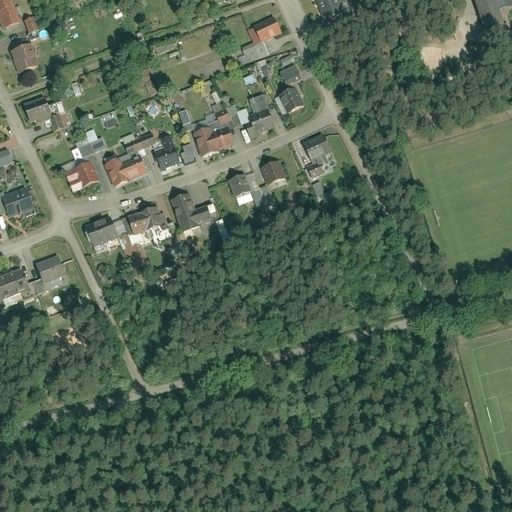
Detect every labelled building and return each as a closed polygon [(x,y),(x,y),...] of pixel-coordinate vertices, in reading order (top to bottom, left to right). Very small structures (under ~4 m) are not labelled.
[(22,23),(12,0),(3,0),(0,1),(0,20),(4,31),(22,23)] [(345,0),(315,0),(323,24),(350,15),(345,0)] [(494,0),(471,0),(487,45),(508,38),(500,13),(511,8),(511,0),(508,0),(496,4),(494,0)] [(34,17),(28,19),(30,32),(37,31),(34,17)] [(256,27),(264,43),(284,34),(277,18),(256,27)] [(253,29),(249,30),(254,46),(258,45),(253,29)] [(32,45),(11,52),(20,76),(43,67),(32,45)] [(291,55),(280,61),(284,67),(294,62),(291,55)] [(304,78),(298,66),(282,73),(288,84),(304,78)] [(299,88),(280,96),(290,115),(308,108),(299,88)] [(23,102),(32,124),(56,116),(47,94),(23,102)] [(218,113),(224,126),(234,122),(228,109),(218,113)] [(253,121),(246,123),(253,140),(260,137),(259,136),(279,128),(271,109),(251,116),(253,121)] [(179,113),(183,126),(191,124),(186,111),(179,113)] [(213,128),(195,135),(203,158),(222,153),(221,151),(216,135),(213,128)] [(221,151),(238,145),(232,130),(216,135),(221,151)] [(82,141),(89,156),(108,148),(101,132),(82,141)] [(154,133),(126,145),(131,155),(159,144),(154,133)] [(328,135),(306,144),(314,161),(335,153),(328,135)] [(166,149),(157,152),(164,171),(183,164),(174,137),(163,139),(166,149)] [(184,153),(180,154),(183,163),(195,160),(190,145),(182,148),(184,153)] [(130,183),(150,174),(142,155),(122,164),(130,183)] [(121,160),(107,166),(117,188),(130,183),(122,164),(121,160)] [(282,162),(263,169),(270,187),(289,180),(282,162)] [(321,162),(309,167),(315,180),(326,174),(321,162)] [(94,163),(68,172),(76,194),(102,183),(94,163)] [(247,175),(231,181),(237,199),(254,193),(247,175)] [(269,186),(254,193),(260,209),(275,204),(269,186)] [(11,218),(36,208),(29,187),(3,197),(11,218)] [(193,194),(173,201),(184,232),(222,221),(216,206),(198,211),(193,194)] [(161,207),(130,217),(136,236),(154,232),(157,238),(162,235),(164,242),(175,238),(171,228),(167,214),(164,215),(161,207)] [(114,217),(87,228),(95,248),(122,239),(121,237),(114,217)] [(136,236),(130,217),(124,220),(130,233),(132,238),(136,236)] [(182,238),(177,226),(171,228),(176,240),(182,238)] [(130,233),(121,237),(122,239),(125,248),(135,247),(132,238),(130,233)] [(59,252),(36,258),(46,284),(67,273),(59,252)] [(23,268),(8,274),(17,296),(31,290),(23,268)] [(0,302),(17,296),(8,274),(0,277),(0,302)]
